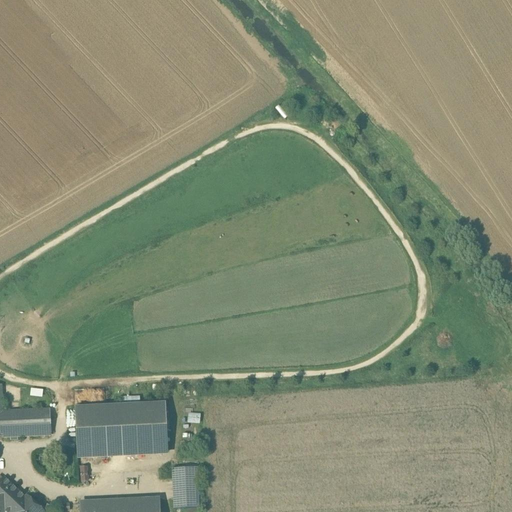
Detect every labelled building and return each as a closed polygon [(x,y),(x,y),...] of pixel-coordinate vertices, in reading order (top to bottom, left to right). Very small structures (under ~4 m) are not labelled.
[(0,437),(50,435),(50,412),(1,414),(0,386),(0,437)] [(164,405),(74,410),(76,455),(167,450),(164,405)] [(178,429),(188,426),(184,414),(175,417),(178,429)] [(196,469),(172,470),(173,510),(198,509),(196,469)] [(0,483),(0,511),(43,511),(44,510),(40,506),(37,507),(27,498),(25,500),(4,480),(0,483)] [(159,511),(159,500),(79,504),(79,511),(159,511)]
